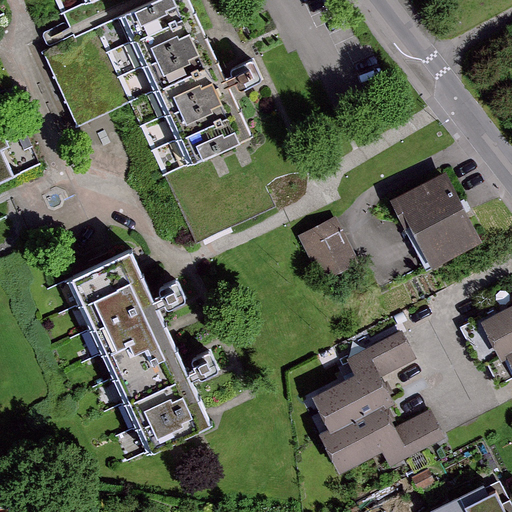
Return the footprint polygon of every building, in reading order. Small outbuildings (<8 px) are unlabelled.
[(252,65),(225,77),(188,0),(163,0),(127,17),(198,168),(254,141),(233,95),(260,82),(252,65)] [(46,54),(81,129),(133,105),(99,30),(46,54)] [(0,139),(0,182),(19,174),(8,149),(16,146),(10,135),(3,139),(0,139)] [(486,241),(454,177),(404,201),(413,220),(405,224),(427,269),(486,241)] [(359,263),(336,222),(307,239),(330,280),(359,263)] [(148,249),(80,280),(157,450),(226,419),(148,249)] [(511,358),(511,306),(481,323),(504,364),(511,358)] [(389,407),(399,403),(387,377),(420,361),(405,331),(353,356),(362,374),(314,398),(333,436),(389,407)] [(397,423),(389,407),(333,436),(325,440),(342,472),(390,448),(397,462),(450,435),(434,404),(397,423)] [(503,511),(491,490),(451,511),(503,511)]
